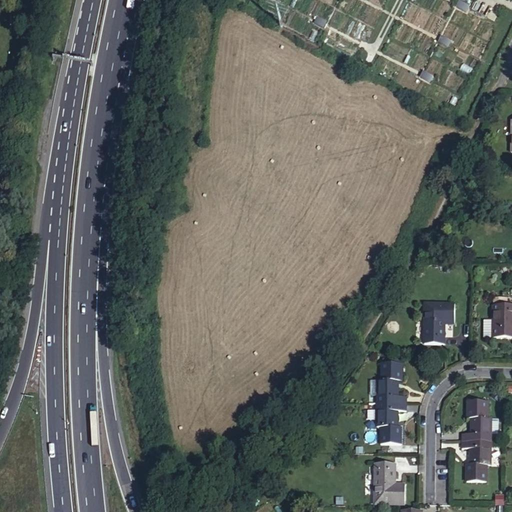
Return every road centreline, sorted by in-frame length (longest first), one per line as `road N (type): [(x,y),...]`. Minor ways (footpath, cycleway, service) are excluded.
road 1 (trunk): [(132,511),(113,460),(101,105)]
road 2 (trunk): [(93,511),(83,315),(101,105)]
road 3 (trunk): [(59,239),(56,386),(65,511)]
road 4 (trunk): [(93,0),(59,239)]
road 5 (trunk): [(59,239),(30,352),(0,427)]
road 6 (residential): [(511,373),(463,373),(433,398),(430,496)]
